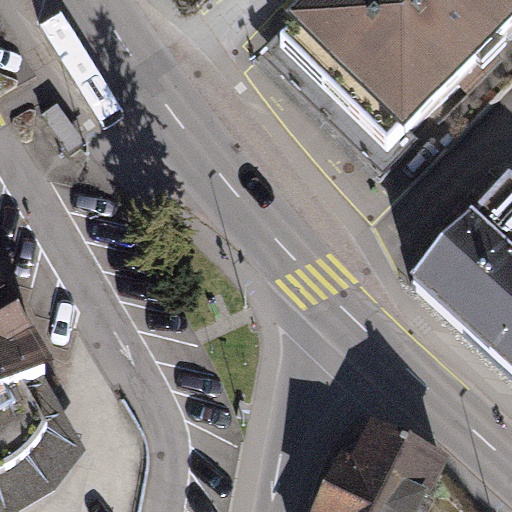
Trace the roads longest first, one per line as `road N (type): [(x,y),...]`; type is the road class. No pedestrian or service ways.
road 1 (secondary): [(358,326),(222,182),(96,0)]
road 2 (secondary): [(511,471),(358,326)]
road 3 (residential): [(358,326),(324,355),(306,385),(276,511)]
